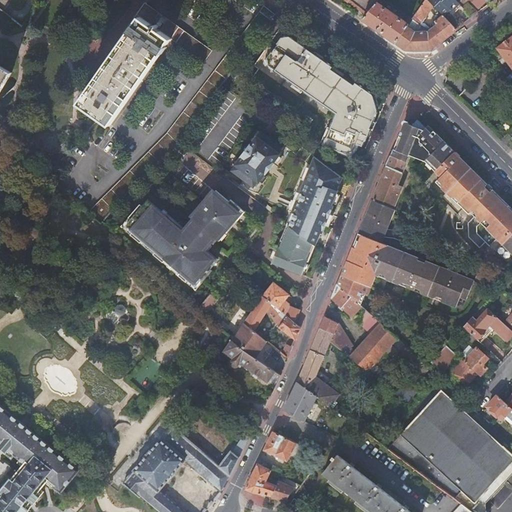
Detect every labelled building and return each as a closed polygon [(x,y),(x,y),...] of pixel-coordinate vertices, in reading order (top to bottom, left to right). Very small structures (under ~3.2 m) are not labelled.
[(344,0),(348,2),(349,0),(355,0),(363,5),(359,10),(366,16),(376,3),(378,0),(344,0)] [(431,31),(421,23),(434,7),(427,0),(424,0),(412,19),(407,28),(395,43),(405,51),(431,50),(456,30),(443,16),(434,23),(437,26),(431,31)] [(454,0),(427,0),(434,7),(443,16),(450,10),(451,12),(459,5),(454,0)] [(472,18),(479,13),(473,9),(467,3),(470,0),(478,8),(486,2),(484,0),(483,0),(482,0),(454,0),(459,5),(472,18)] [(404,23),(376,3),(366,16),(362,20),(395,43),(407,28),(412,19),(409,17),(404,23)] [(138,15),(172,39),(204,62),(212,51),(145,4),(138,15)] [(260,12),(272,20),(275,15),(264,7),(260,12)] [(272,20),(260,12),(166,134),(135,166),(92,208),(104,219),(117,206),(146,175),(152,169),(178,143),(221,86),(272,20)] [(172,39),(138,15),(131,24),(118,41),(122,44),(80,103),(100,117),(100,118),(106,123),(107,122),(110,124),(161,54),(162,55),(167,48),(166,47),(172,39)] [(511,24),(508,28),(511,32),(511,36),(496,49),(504,59),(511,69),(511,24)] [(307,50),(289,37),(288,37),(282,38),(281,38),(277,45),(278,45),(272,53),(271,52),(267,59),(267,60),(268,66),(293,84),(303,90),(303,91),(306,91),(310,94),(318,100),(319,99),(337,112),(339,116),(337,117),(335,123),(333,123),(327,137),(324,145),(323,146),(348,156),(354,154),(355,153),(358,146),(362,147),(366,137),(368,137),(371,130),(371,129),(370,129),(373,122),(377,112),(377,109),(375,109),(372,98),(373,97),(372,95),(356,83),(354,86),(331,70),(333,67),(322,60),(321,61),(317,58),(313,55),(307,51),(307,50)] [(315,52),(313,55),(317,58),(321,61),(322,60),(324,58),(315,52)] [(0,92),(12,72),(0,64),(0,92)] [(301,93),(303,90),(293,84),(291,87),(301,93)] [(310,94),(308,96),(337,117),(339,116),(337,112),(319,99),(318,100),(310,94)] [(338,284),(361,305),(361,304),(358,302),(362,293),(365,295),(367,296),(376,275),(379,276),(380,273),(385,275),(386,279),(433,298),(436,296),(442,298),(440,301),(456,308),(460,297),(461,294),(468,297),(472,288),(475,281),(458,274),(452,272),(446,270),(425,261),(418,258),(382,243),(387,230),(395,211),(394,209),(403,188),(398,185),(403,174),(407,163),(406,162),(409,155),(412,156),(420,160),(422,156),(425,159),(424,161),(435,172),(437,170),(442,175),(438,180),(443,186),(441,188),(451,197),(453,195),(457,199),(455,201),(468,214),(470,212),(481,222),(497,238),(500,235),(505,241),(502,244),(511,253),(511,209),(503,200),(497,194),(487,184),(460,157),(458,159),(452,154),(450,156),(448,155),(447,153),(451,149),(435,133),(433,131),(428,125),(425,128),(422,125),(417,120),(414,123),(412,126),(407,123),(405,122),(398,141),(399,141),(401,142),(398,150),(395,149),(394,149),(392,157),(387,166),(373,199),(370,206),(372,210),(370,214),(367,213),(362,225),(359,234),(356,239),(357,244),(355,248),(353,247),(348,258),(343,271),(345,275),(341,285),(338,284)] [(281,147),(259,130),(255,136),(254,135),(247,144),(246,144),(239,154),(232,163),(234,165),(230,170),(252,186),(256,181),(257,182),(264,173),(265,173),(272,163),(272,162),(279,153),(277,152),(281,147)] [(315,157),(309,171),(313,173),(318,160),(315,157)] [(313,248),(320,233),(321,234),(326,222),(333,207),(332,206),(338,192),(338,191),(343,178),(318,160),(313,173),(309,171),(296,202),(291,214),(273,260),(282,267),(286,268),(301,274),(312,248),(313,248)] [(215,191),(201,207),(227,228),(233,220),(236,222),(244,212),(230,200),(228,202),(215,191)] [(288,212),(291,214),(296,202),(293,201),(288,212)] [(227,228),(201,207),(192,218),(195,221),(189,227),(186,231),(183,229),(168,216),(167,217),(149,202),(143,208),(140,205),(128,218),(132,221),(127,227),(133,233),(131,236),(140,244),(143,241),(156,253),(154,256),(163,264),(165,261),(179,273),(177,276),(186,284),(189,281),(195,287),(200,281),(202,283),(212,272),(210,270),(218,261),(204,249),(210,243),(214,237),(217,240),(219,241),(227,232),(225,230),(227,228)] [(132,221),(128,218),(121,227),(131,236),(133,233),(127,227),(132,221)] [(233,220),(227,228),(229,229),(236,222),(233,220)] [(140,244),(154,256),(156,253),(143,241),(140,244)] [(163,264),(177,276),(179,273),(165,261),(163,264)] [(203,284),(202,283),(200,281),(195,287),(189,281),(186,284),(196,292),(203,284)] [(273,283),(263,297),(271,304),(294,323),(300,310),(295,308),(289,306),(290,305),(284,300),(289,295),(273,283)] [(395,358),(406,346),(371,314),(361,305),(338,284),(332,298),(342,307),(352,316),(359,309),(362,312),(356,319),(358,321),(357,322),(371,334),(354,352),(350,348),(352,346),(340,326),(337,324),(338,323),(324,316),(319,329),(332,335),(330,341),(331,341),(376,378),(390,364),(395,358)] [(208,295),(200,305),(208,311),(216,301),(208,295)] [(261,296),(244,324),(254,332),(267,312),(279,327),(295,341),(301,329),(294,323),(271,304),(263,297),(261,296)] [(477,322),(472,317),(463,327),(475,338),(477,340),(490,326),(507,341),(511,338),(511,336),(511,331),(504,325),(491,312),(488,315),(486,313),(482,318),(481,317),(477,322)] [(244,324),(233,339),(231,341),(243,350),(255,359),(261,350),(267,341),(256,332),(255,333),(254,332),(244,324)] [(475,338),(463,327),(458,333),(470,344),(475,338)] [(317,397),(330,406),(339,393),(316,376),(331,341),(330,341),(332,335),(319,329),(297,382),(317,397)] [(273,336),(268,342),(288,359),(290,354),(293,348),(276,335),(273,336)] [(457,346),(451,340),(447,346),(452,351),(457,346)] [(243,350),(231,341),(223,352),(233,359),(230,362),(231,365),(235,368),(238,367),(240,364),(268,383),(269,381),(271,378),(275,372),(255,359),(243,350)] [(413,375),(424,363),(406,346),(395,358),(403,366),(413,375)] [(452,351),(447,346),(431,362),(442,373),(451,364),(456,369),(452,372),(467,386),(472,380),(478,374),(464,362),(452,351)] [(477,348),(464,362),(478,374),(480,377),(484,373),(487,369),(483,365),(489,359),(477,348)] [(403,366),(395,358),(390,364),(398,371),(403,366)] [(429,368),(424,363),(413,375),(418,380),(429,368)] [(275,372),(271,378),(278,383),(281,377),(275,372)] [(395,394),(402,399),(415,383),(409,378),(395,394)] [(297,382),(284,411),(294,416),(305,422),(317,397),(297,382)] [(411,407),(424,391),(415,383),(402,399),(411,407)] [(474,511),(469,508),(511,460),(511,442),(464,400),(459,405),(442,390),(387,449),(461,505),(471,511),(474,511)] [(511,424),(511,408),(505,402),(498,395),(493,401),(488,406),(502,420),(504,417),(511,424)] [(0,511),(27,511),(29,510),(26,508),(30,502),(33,505),(37,501),(40,498),(36,495),(41,489),(46,484),(48,481),(54,486),(53,487),(53,488),(60,493),(79,471),(0,406),(0,443),(0,444),(0,448),(6,453),(8,451),(14,455),(19,460),(24,464),(22,467),(10,480),(9,479),(0,489),(0,491),(1,492),(0,492),(0,511)] [(134,470),(122,484),(139,498),(141,495),(159,511),(204,511),(206,510),(206,509),(202,508),(201,510),(202,510),(200,511),(183,511),(159,491),(172,476),(185,461),(195,470),(210,484),(211,483),(220,491),(212,501),(210,499),(208,501),(211,504),(213,502),(218,499),(222,492),(250,439),(243,435),(232,452),(231,452),(220,466),(173,426),(161,439),(160,439),(151,449),(149,448),(141,458),(143,459),(134,470)] [(301,456),(317,465),(323,457),(273,432),(264,450),(275,456),(287,462),(292,454),(300,458),(301,456)] [(333,457),(331,459),(333,461),(328,467),(323,474),(371,511),(409,511),(338,455),(335,458),(333,457)] [(259,460),(258,464),(280,476),(282,472),(274,467),(274,465),(267,462),(267,463),(264,461),(264,462),(259,460)] [(486,511),(486,501),(511,473),(511,460),(469,508),(474,511),(486,511)] [(252,492),(272,497),(278,483),(277,482),(275,486),(266,481),(270,474),(278,479),(280,476),(258,464),(252,476),(246,489),(252,492)] [(52,489),(53,488),(53,487),(54,486),(48,481),(46,484),(52,489)] [(278,483),(272,497),(285,501),(295,487),(285,483),(284,485),(278,483)] [(305,506),(294,498),(290,504),(301,511),(305,506)]
